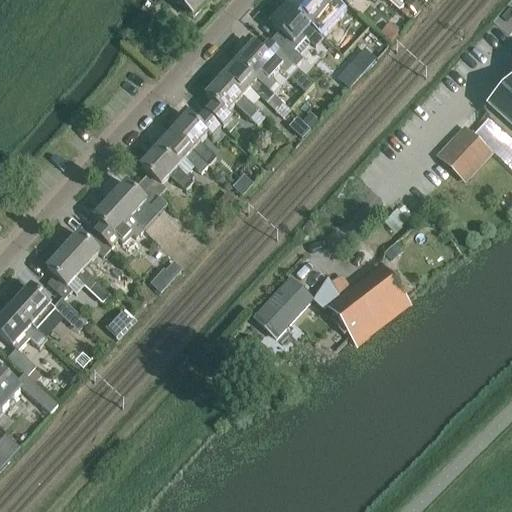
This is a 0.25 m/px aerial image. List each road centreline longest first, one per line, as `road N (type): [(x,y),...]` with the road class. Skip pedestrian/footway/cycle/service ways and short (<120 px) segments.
road 1 (residential): [(0,264),(242,0)]
road 2 (unclassified): [(413,511),(511,413)]
